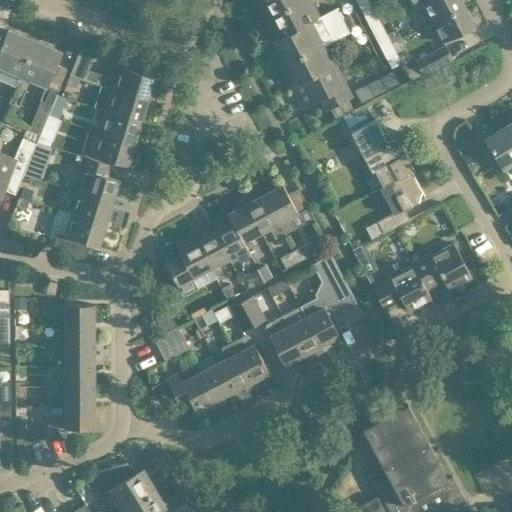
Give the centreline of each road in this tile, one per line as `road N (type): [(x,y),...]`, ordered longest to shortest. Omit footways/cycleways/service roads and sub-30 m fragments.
road 1 (residential): [(119,283),(147,221),(192,185),(211,87),(192,36)]
road 2 (residential): [(369,353),(207,438),(182,441),(120,426)]
road 3 (residential): [(511,260),(438,128),(449,113),(511,78)]
road 4 (residential): [(41,0),(153,42),(192,36)]
road 5 (residential): [(120,426),(119,283)]
road 6 (residential): [(0,484),(106,448),(120,426)]
road 7 (residential): [(398,338),(511,277)]
road 8 (residential): [(0,246),(119,283)]
